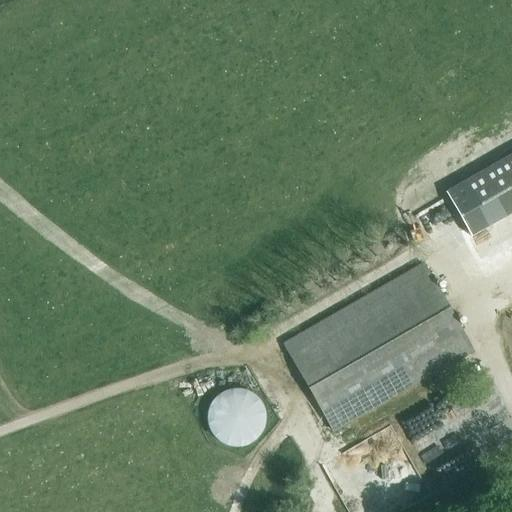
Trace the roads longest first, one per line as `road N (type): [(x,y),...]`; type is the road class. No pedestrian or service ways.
road 1 (track): [(511,398),(430,251),(270,336),(0,433)]
road 2 (track): [(270,336),(321,437),(313,511)]
road 3 (track): [(306,407),(270,437),(232,511)]
